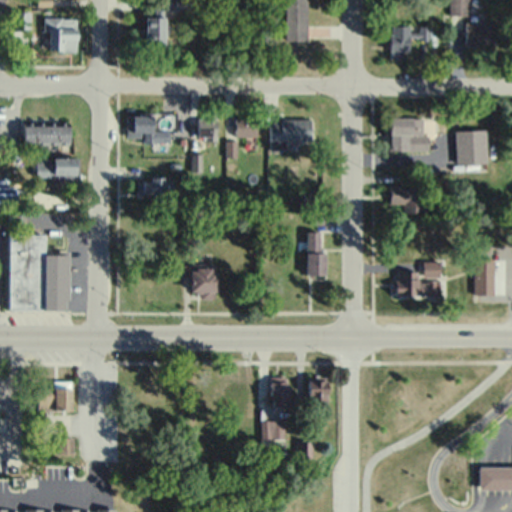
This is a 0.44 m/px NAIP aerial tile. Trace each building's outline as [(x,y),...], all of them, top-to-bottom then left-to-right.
[(172,9),(171,0),(153,0),(154,10),(172,9)] [(283,0),(284,39),(306,39),(305,0),(283,0)] [(447,0),(447,13),(468,13),(468,0),(447,0)] [(144,15),(144,42),(164,42),(164,15),(144,15)] [(44,51),(75,51),(75,16),(44,16),(44,51)] [(463,42),(496,42),(496,21),(463,21),(463,42)] [(406,24),(389,24),(389,57),(406,57),(406,24)] [(215,109),(197,109),(197,140),(215,140),(215,109)] [(151,113),(125,113),(126,137),(142,137),(142,141),(164,141),(164,129),(151,129),(151,113)] [(234,114),(234,135),(255,134),(255,114),(234,114)] [(427,132),(422,132),(422,115),(387,115),(387,149),(427,149),(427,132)] [(309,139),(309,118),(268,118),(268,144),(277,144),(277,139),(309,139)] [(68,141),(68,123),(22,123),(22,141),(68,141)] [(454,164),(485,163),(485,129),(454,129),(454,164)] [(198,153),(190,153),(190,170),(198,170),(198,153)] [(74,177),(74,156),(35,156),(35,177),(74,177)] [(388,182),(388,202),(402,202),(401,211),(426,212),(426,172),(414,172),(414,182),(388,182)] [(136,176),(136,196),(170,196),(170,176),(136,176)] [(170,210),(143,210),(143,233),(156,233),(156,227),(170,227),(170,210)] [(321,229),(304,229),(304,273),(321,273),(321,229)] [(67,250),(43,250),(43,233),(5,233),(6,309),(68,309),(67,250)] [(197,250),(197,236),(183,236),(183,250),(197,250)] [(493,250),(470,250),(470,293),(493,293),(493,250)] [(214,296),(214,264),(189,264),(189,296),(214,296)] [(395,293),(430,293),(430,280),(417,280),(417,269),(395,269),(395,293)] [(242,374),(224,374),(224,414),(242,414),(242,374)] [(267,378),(268,406),(286,405),(286,378),(267,378)] [(35,390),(35,413),(72,413),(72,382),(54,382),(54,390),(35,390)] [(306,382),(306,408),(327,407),(327,382),(306,382)] [(241,439),(255,439),(255,422),(241,422),(241,439)] [(260,422),(260,440),(282,441),(282,422),(260,422)] [(56,439),(56,457),(72,457),(72,438),(56,439)] [(294,442),(294,462),(312,462),(312,443),(294,442)] [(479,487),(511,487),(511,465),(479,465),(479,487)]
